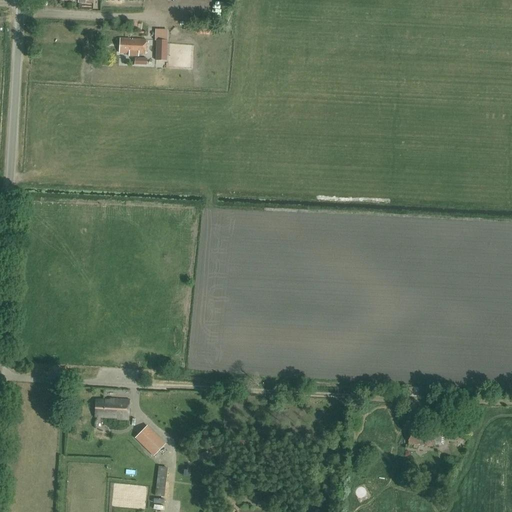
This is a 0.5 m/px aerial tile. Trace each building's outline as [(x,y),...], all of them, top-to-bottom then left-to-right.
[(141,64),(156,64),(156,57),(147,57),(147,54),(146,54),(146,39),(120,38),(119,53),(129,53),(128,57),(138,57),(138,54),(141,54),(141,64)] [(167,42),(159,41),(158,56),(159,56),(159,59),(166,60),(166,56),(167,42)] [(128,400),(109,399),(109,400),(95,399),(94,416),(116,417),(116,419),(127,419),(128,400)] [(431,429),(409,428),(408,444),(434,445),(434,444),(443,445),(443,436),(446,436),(447,413),(432,412),(431,429)] [(146,426),(135,437),(153,455),(164,442),(146,426)] [(445,488),(440,488),(440,499),(435,498),(435,506),(439,506),(439,511),(448,511),(448,507),(449,507),(449,494),(447,494),(445,492),(445,488)] [(363,490),(357,492),(360,499),(370,495),(368,489),(363,490)]
